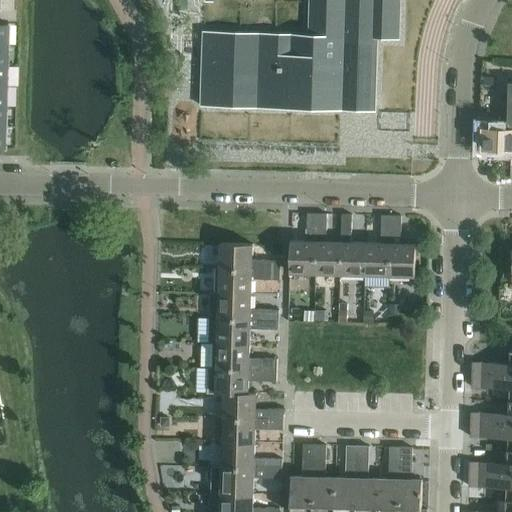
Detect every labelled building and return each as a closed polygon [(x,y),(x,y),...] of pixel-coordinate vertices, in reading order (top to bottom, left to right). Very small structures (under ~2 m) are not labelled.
[(204,31),(202,106),(376,111),(379,38),(400,39),(401,0),(310,0),(310,35),(204,31)] [(0,23),(0,44),(8,45),(8,24),(0,23)] [(484,77),(484,85),(494,86),(495,77),(484,77)] [(509,117),(501,117),(502,128),(511,128),(511,82),(510,82),(509,117)] [(484,128),(483,150),(511,151),(511,128),(502,128),(484,127),(484,128)] [(293,241),(292,273),(317,274),(318,214),(309,214),(308,229),(308,242),(293,241)] [(318,214),(317,274),(341,275),(342,243),(327,242),(328,230),(328,214),(318,214)] [(342,243),(341,275),(366,276),(367,243),(352,243),(353,231),(353,215),(343,215),(343,230),(342,243)] [(367,243),(366,276),(391,276),(393,216),(384,216),(383,232),(382,244),(367,243)] [(393,216),(391,276),(416,277),(417,245),(402,244),(402,232),(403,217),(393,216)] [(222,243),(221,269),(282,271),(282,261),(254,260),(255,244),(222,243)] [(216,293),(216,294),(253,295),(254,280),(281,280),(282,271),(221,269),(221,279),(217,280),(216,293)] [(212,293),(211,319),(280,320),(280,310),(253,309),(253,295),(216,294),(216,293),(212,293)] [(340,303),(340,322),(348,322),(348,303),(340,303)] [(390,304),(390,314),(401,314),(401,305),(390,304)] [(305,311),(304,321),(315,322),(315,311),(305,311)] [(316,311),(316,321),(329,321),(329,311),(316,311)] [(365,311),(365,323),(374,324),(375,311),(365,311)] [(211,319),(211,343),(215,343),(252,344),(252,329),(280,330),(280,320),(211,319)] [(215,343),(214,368),(279,370),(279,359),(251,358),(252,344),(215,343)] [(473,363),(472,375),(511,376),(511,350),(511,351),(511,364),(473,363)] [(210,368),(209,393),(225,393),(225,394),(226,394),(226,393),(250,394),(250,393),(251,380),(278,381),(279,370),(214,368),(210,368)] [(511,376),(472,375),(472,387),(511,388),(510,401),(511,401),(511,376)] [(225,394),(224,417),(257,418),(258,393),(250,393),(250,394),(226,393),(226,394),(225,394)] [(471,413),(471,425),(511,426),(511,401),(510,401),(510,414),(471,413)] [(270,410),(269,419),(285,419),(285,410),(270,410)] [(161,417),(161,427),(171,427),(171,417),(161,417)] [(217,417),(216,442),(224,442),(224,443),(256,444),(257,428),(285,429),(285,419),(269,419),(257,418),(224,417),(217,417)] [(511,426),(471,425),(471,437),(509,438),(509,451),(511,450),(511,426)] [(224,443),(223,467),(284,469),(284,459),(256,459),(256,444),(224,443)] [(292,476),(291,511),(313,511),(315,445),(304,445),(303,476),(292,476)] [(315,445),(313,511),(335,511),(336,477),(326,477),(327,446),(315,445)] [(336,477),(335,511),(356,511),(358,446),(347,446),(346,477),(336,477)] [(358,446),(356,511),(378,511),(379,478),(370,478),(370,447),(358,446)] [(378,511),(399,511),(401,447),(391,447),(390,478),(379,478),(378,511)] [(399,511),(422,511),(423,479),(413,479),(414,448),(401,447),(399,511)] [(470,462),(470,475),(511,475),(511,450),(509,451),(508,463),(470,462)] [(213,467),(212,492),(255,493),(255,478),(283,479),(284,469),(223,467),(213,467)] [(511,475),(470,475),(469,486),(508,487),(507,500),(511,500),(511,475)] [(212,492),(211,511),(282,511),(282,509),(254,508),(255,493),(212,492)] [(485,511),(469,511),(468,511),(511,511),(511,500),(507,500),(506,511),(485,511)]
